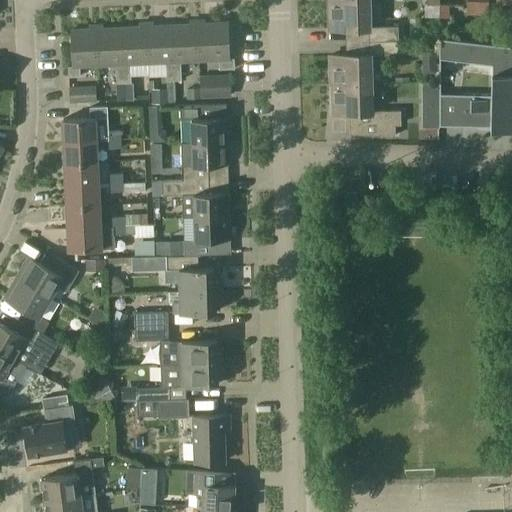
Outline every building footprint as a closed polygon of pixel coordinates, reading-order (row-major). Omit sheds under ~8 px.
[(466,0),(466,15),(487,16),(487,0),(479,0),(466,0)] [(370,1),(328,2),(329,30),(371,29),(370,1)] [(229,22),(202,24),(203,61),(219,60),(219,70),(235,69),(234,58),(230,58),(229,22)] [(203,61),(202,24),(176,25),(177,62),(176,62),(177,73),(166,73),(167,81),(182,80),(181,62),(203,61)] [(176,25),(149,26),(151,63),(166,63),(166,73),(177,73),(176,62),(177,62),(176,25)] [(149,26),(123,28),(125,64),(126,64),(127,75),(116,76),(116,84),(131,83),(131,64),(151,63),(149,26)] [(398,26),(373,27),(374,43),(398,42),(398,26)] [(125,64),(123,28),(97,29),(99,66),(116,65),(116,76),(127,75),(126,64),(125,64)] [(80,67),(99,66),(97,29),(70,30),(72,66),(68,66),(68,77),(80,77),(80,67)] [(470,43),(439,39),(439,56),(468,59),(470,43)] [(374,43),(374,55),(398,54),(398,42),(374,43)] [(491,95),(463,94),(462,126),(490,127),(490,131),(511,131),(511,47),(492,45),(491,95)] [(330,56),(331,86),(373,85),(373,83),(384,82),(383,69),(372,69),(372,55),(330,56)] [(200,76),(200,99),(231,98),(230,75),(200,76)] [(349,134),(395,137),(394,125),(401,125),(400,111),(374,112),(373,85),(331,86),(332,115),(349,114),(349,134)] [(69,88),(69,104),(96,102),(95,86),(69,88)] [(192,142),(228,141),(227,118),(217,118),(217,104),(180,105),(180,120),(192,119),(192,142)] [(151,105),(151,171),(163,171),(164,105),(151,105)] [(422,107),(422,125),(439,126),(439,107),(422,107)] [(63,119),(64,142),(96,140),(95,118),(63,119)] [(106,130),(106,141),(108,141),(121,141),(120,130),(106,130)] [(64,142),(65,163),(97,162),(96,140),(64,142)] [(182,180),(209,179),(209,165),(228,165),(228,141),(192,142),(181,143),(182,180)] [(65,163),(66,185),(98,184),(97,162),(65,163)] [(108,173),(109,183),(123,182),(122,172),(108,173)] [(182,218),(230,216),(229,193),(210,193),(209,179),(182,180),(151,181),(151,195),(181,194),(182,218)] [(109,183),(109,192),(123,191),(123,182),(109,183)] [(66,185),(67,207),(99,205),(108,204),(108,196),(99,197),(98,184),(66,185)] [(67,207),(68,228),(100,227),(99,205),(67,207)] [(112,217),(113,226),(125,226),(125,216),(112,217)] [(184,241),(184,255),(212,254),(211,240),(231,240),(230,216),(182,218),(195,218),(195,240),(184,241)] [(113,226),(113,227),(113,235),(125,234),(125,226),(113,226)] [(68,228),(69,251),(114,249),(113,235),(113,227),(100,227),(68,228)] [(133,256),(133,270),(165,270),(165,256),(133,256)] [(17,277),(51,297),(57,286),(67,292),(79,270),(56,257),(49,269),(29,257),(17,277)] [(180,281),(180,291),(220,290),(220,280),(215,280),(214,268),(173,269),(173,281),(180,281)] [(22,321),(43,333),(49,322),(39,316),(51,297),(17,277),(6,297),(28,310),(22,321)] [(174,302),(174,314),(216,312),(215,300),(221,300),(220,290),(180,291),(168,292),(168,302),(174,302)] [(134,312),(135,328),(167,328),(167,311),(134,312)] [(0,350),(25,365),(37,346),(42,349),(48,347),(52,339),(20,320),(14,330),(0,322),(0,350)] [(159,340),(160,364),(223,362),(222,352),(217,352),(217,340),(173,341),(168,340),(167,328),(135,328),(135,340),(159,340)] [(0,392),(4,395),(10,393),(25,365),(0,350),(0,392)] [(170,400),(170,399),(169,387),(176,386),(218,384),(218,372),(223,372),(223,362),(160,364),(161,388),(137,388),(137,400),(170,400)] [(158,415),(158,417),(188,417),(187,399),(170,399),(170,400),(137,400),(137,416),(158,415)] [(22,426),(27,456),(67,449),(63,428),(75,427),(71,404),(43,409),(45,423),(22,426)] [(193,416),(195,462),(225,461),(224,424),(229,423),(229,415),(193,416)] [(41,479),(44,501),(79,496),(94,493),(90,458),(73,461),(75,474),(41,479)] [(141,487),(140,503),(155,504),(157,468),(142,468),(141,487)] [(198,493),(197,506),(234,508),(235,485),(230,484),(231,472),(188,470),(187,493),(198,493)] [(44,501),(45,511),(92,511),(91,504),(81,505),(79,496),(44,501)]
